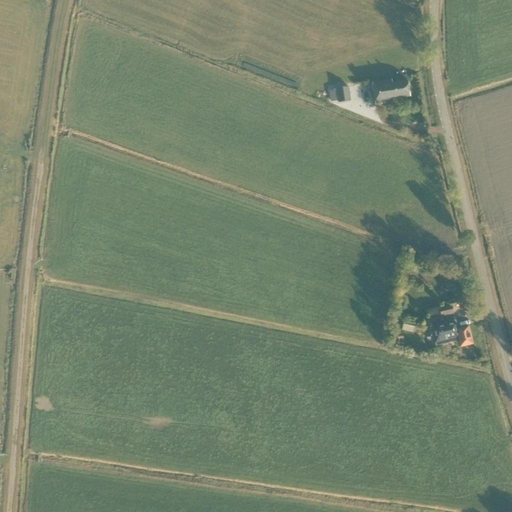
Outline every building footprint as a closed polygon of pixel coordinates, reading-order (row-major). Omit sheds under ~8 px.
[(407,81),(392,84),(391,80),(371,83),(375,105),(393,103),(393,99),(410,96),(407,81)] [(329,91),(331,102),(338,101),(338,103),(351,101),(349,87),(336,89),(336,90),(329,91)] [(454,313),(452,306),(440,309),(441,316),(454,313)] [(457,329),(455,318),(430,324),(435,345),(458,339),(460,346),(472,343),(468,326),(457,329)] [(404,322),(403,331),(414,333),(415,324),(404,322)]
